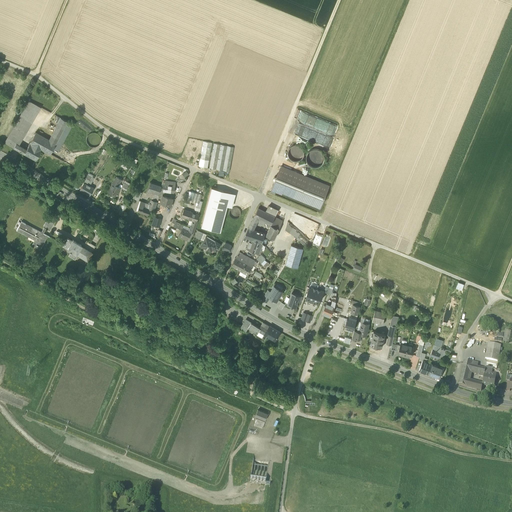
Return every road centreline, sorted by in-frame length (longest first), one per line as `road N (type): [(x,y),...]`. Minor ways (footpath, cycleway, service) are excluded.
road 1 (secondary): [(219,284),(287,327),(511,404)]
road 2 (unclassified): [(0,60),(35,74),(109,133),(258,195)]
road 3 (unclassified): [(258,195),(511,300)]
road 4 (secondary): [(0,153),(219,284)]
road 5 (track): [(339,0),(258,195)]
road 6 (track): [(280,511),(293,411),(316,338)]
